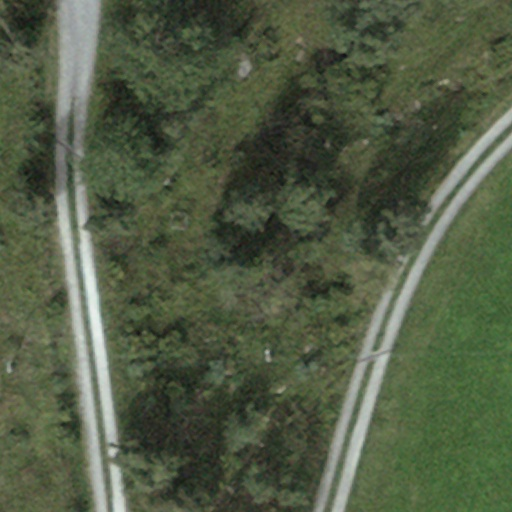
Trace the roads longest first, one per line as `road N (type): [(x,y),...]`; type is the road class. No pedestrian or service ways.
road 1 (unclassified): [(109,0),(85,159),(109,439),(106,511)]
road 2 (unclassified): [(317,511),(471,206),(511,156)]
